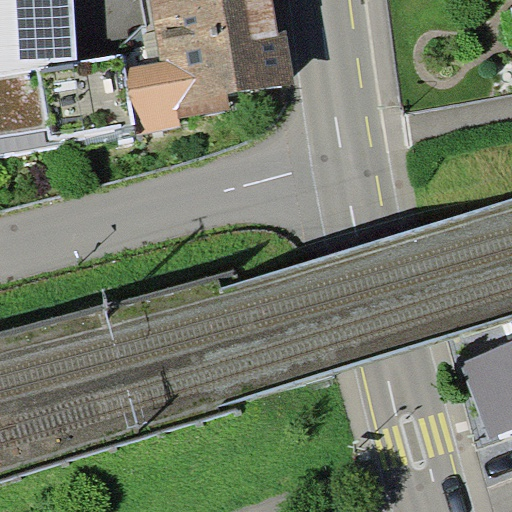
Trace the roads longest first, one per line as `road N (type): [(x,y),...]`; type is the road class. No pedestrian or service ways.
road 1 (secondary): [(344,158),(433,511)]
road 2 (residential): [(0,249),(344,158)]
road 3 (secondary): [(321,0),(344,158)]
